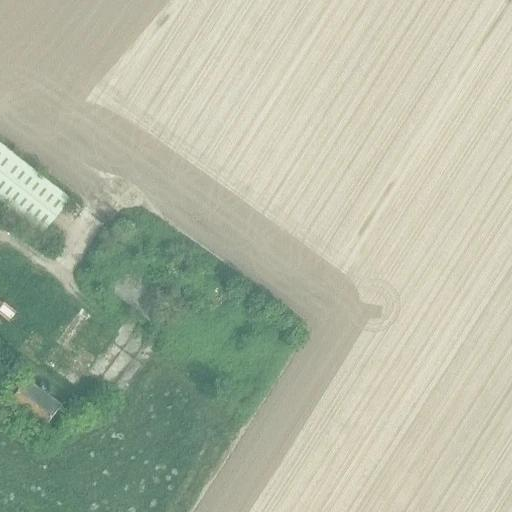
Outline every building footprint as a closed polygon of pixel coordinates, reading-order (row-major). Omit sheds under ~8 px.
[(0,200),(43,234),(71,199),(0,142),(0,200)] [(0,293),(26,259),(0,240),(0,293)] [(107,289),(153,323),(172,297),(127,263),(107,289)] [(196,308),(217,322),(234,297),(214,283),(196,308)] [(41,362),(76,388),(116,334),(82,308),(41,362)] [(21,348),(34,359),(43,347),(29,337),(21,348)] [(9,404),(44,430),(62,406),(27,380),(9,404)]
